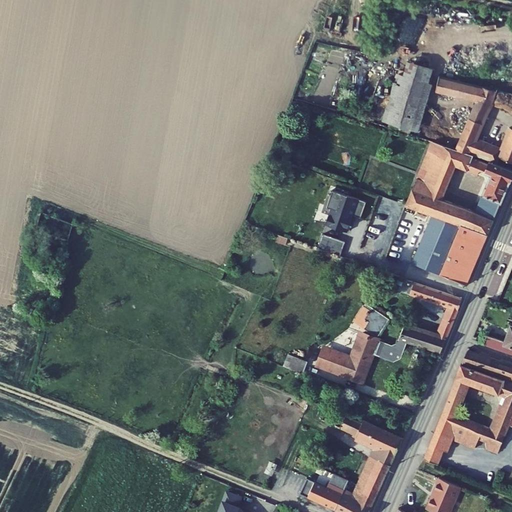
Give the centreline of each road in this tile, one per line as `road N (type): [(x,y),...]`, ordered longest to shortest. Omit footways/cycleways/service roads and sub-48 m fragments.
road 1 (track): [(0,385),(312,511)]
road 2 (tertiary): [(511,212),(383,511)]
